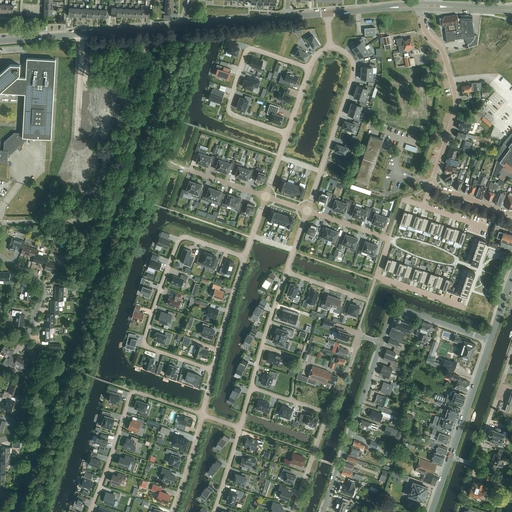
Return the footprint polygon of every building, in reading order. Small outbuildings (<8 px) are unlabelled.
[(11,5),(8,5),(7,5),(7,13),(13,13),(13,5),(14,5),(15,1),(12,1),(12,5),(11,5)] [(142,9),(138,9),(137,9),(136,17),(143,18),(143,15),(147,15),(147,5),(142,5),(142,9)] [(455,39),(475,37),(473,21),(472,21),(473,16),(461,15),(460,22),(458,23),(457,14),(444,16),(444,17),(440,18),(441,26),(444,26),(445,31),(444,32),(446,42),(455,40),(455,39)] [(365,35),(376,35),(375,27),(364,28),(365,35)] [(307,44),(309,42),(313,48),(319,45),(313,35),(310,38),(308,35),(303,38),(307,44)] [(477,45),(478,36),(475,36),(475,38),(471,43),(468,44),(469,47),(477,45)] [(358,44),(352,48),(354,50),(354,51),(356,53),(365,47),(366,46),(363,41),(364,41),(362,38),(357,41),(358,44)] [(238,44),(227,40),(225,47),(228,48),(226,52),(237,55),(238,53),(239,53),(240,49),(239,49),(239,48),(237,47),(238,44)] [(295,50),(297,52),(295,55),(305,61),(308,55),(301,51),(303,48),(297,45),(295,50)] [(365,47),(356,53),(357,56),(358,56),(359,58),(366,54),(367,56),(373,53),(369,48),(367,50),(365,47)] [(252,57),(249,65),(256,68),(255,70),(259,72),(261,72),(262,69),(260,69),(263,61),(259,60),(252,57)] [(26,78),(16,77),(19,74),(20,65),(10,64),(0,73),(0,161),(8,162),(8,154),(11,154),(18,148),(20,150),(23,148),(20,145),(27,140),(27,137),(51,138),(55,60),(27,58),(26,78)] [(361,69),(361,73),(372,73),(373,67),(375,68),(375,64),(369,64),(369,67),(361,67),(361,69)] [(219,69),(217,76),(229,80),(230,76),(229,75),(230,73),(231,73),(232,70),(219,65),(217,69),(219,69)] [(289,82),(295,84),(298,76),(292,74),(292,73),(288,71),(288,73),(287,72),(285,76),(281,74),(279,82),(287,85),(289,82)] [(361,76),(361,79),(368,79),(368,82),(374,83),(375,77),(372,77),(372,73),(361,73),(361,76)] [(243,84),(243,87),(253,90),(254,88),(254,87),(257,88),(260,81),(253,79),(252,82),(247,80),(245,80),(244,81),(243,83),(243,84)] [(468,91),(478,90),(477,82),(471,83),(471,84),(462,86),(462,87),(461,88),(462,90),(462,91),(463,92),(467,92),(467,91),(468,91)] [(355,91),(366,95),(367,92),(370,93),(372,87),(366,85),(365,88),(358,85),(357,88),(356,88),(355,91)] [(277,99),(289,103),(291,96),(286,95),(288,89),(282,87),(280,93),(280,92),(277,99)] [(224,93),(213,89),(209,100),(221,104),(224,93)] [(361,100),(360,102),(366,105),(368,99),(365,98),(366,95),(355,91),(354,94),(354,97),(361,100)] [(111,121),(118,101),(98,94),(92,114),(111,121)] [(247,103),(250,104),(252,98),(245,96),(244,99),(240,98),(237,108),(245,111),(247,103)] [(350,106),(349,109),(360,112),(362,107),(365,108),(366,105),(360,102),(359,105),(352,103),(351,106),(350,106)] [(282,118),(283,117),(276,114),(279,107),(270,104),(267,114),(272,116),(270,121),(280,124),(281,123),(282,123),(283,118),(282,118)] [(480,106),(475,113),(481,118),(487,112),(480,106)] [(354,120),(360,122),(361,119),(358,118),(360,112),(349,109),(348,112),(349,112),(348,115),(355,117),(354,120)] [(474,123),(471,122),(461,118),(458,128),(465,130),(464,131),(465,132),(468,133),(469,130),(472,131),(473,128),(474,128),(475,128),(475,127),(476,125),(476,124),(475,124),(475,123),(474,123)] [(352,124),(345,121),(343,128),(353,131),(355,127),(357,128),(359,123),(353,121),(352,124)] [(475,139),(475,136),(458,131),(456,137),(464,139),(465,136),(475,139)] [(511,132),(503,142),(495,158),(497,159),(497,160),(511,170),(511,132)] [(384,134),(381,133),(380,138),(370,135),(355,180),(357,181),(356,183),(363,185),(363,183),(369,185),(384,140),(383,139),(384,134)] [(416,152),(417,147),(407,143),(405,148),(416,152)] [(335,151),(345,155),(347,151),(349,152),(351,146),(345,144),(344,147),(337,145),(335,151)] [(198,152),(199,153),(196,163),(202,165),(205,155),(206,155),(207,150),(200,148),(198,152)] [(447,156),(461,161),(462,158),(456,156),(458,151),(450,148),(447,156)] [(91,182),(98,162),(78,155),(71,175),(91,182)] [(206,155),(205,155),(202,165),(208,167),(210,161),(213,162),(215,156),(212,155),(211,157),(206,155)] [(217,164),(215,169),(221,171),(225,162),(221,160),(222,157),(217,156),(214,163),(217,164)] [(444,163),(451,165),(451,164),(457,166),(458,163),(459,163),(461,164),(462,161),(461,161),(447,156),(446,156),(444,163)] [(232,161),(231,164),(225,162),(221,171),(228,174),(230,168),(232,169),(235,162),(232,161)] [(235,176),(241,178),(244,168),(241,167),(242,164),(236,162),(234,169),(237,170),(235,176)] [(457,170),(457,169),(446,166),(445,169),(445,170),(444,172),(445,172),(445,173),(445,174),(446,174),(447,174),(448,174),(448,173),(451,173),(452,170),(453,170),(455,171),(456,169),(457,170)] [(251,170),(244,168),(241,178),(247,180),(249,175),(252,176),(254,170),(251,169),(251,170)] [(265,174),(261,172),(262,169),(257,168),(254,175),(257,176),(255,181),(262,183),(263,180),(264,181),(266,176),(265,175),(265,174)] [(453,177),(455,176),(454,173),(444,179),(446,182),(447,182),(448,184),(449,184),(450,184),(451,184),(452,183),(451,182),(453,181),(453,180),(454,180),(453,177)] [(482,198),(486,187),(482,186),(486,176),(481,174),(477,184),(480,185),(475,197),(481,198),(482,198)] [(467,192),(470,184),(467,183),(469,178),(466,177),(462,190),(467,192)] [(476,185),(477,180),(475,179),(473,182),(474,182),(473,184),(471,183),(468,192),(469,193),(470,193),(471,193),(473,194),(476,186),(475,185),(476,185)] [(287,182),(282,180),(278,189),(284,191),(287,182)] [(191,196),(196,183),(190,181),(186,191),(182,189),(180,196),(183,197),(184,193),(191,196)] [(293,184),(287,182),(284,191),(290,193),(293,184)] [(488,187),(489,188),(488,191),(487,190),(485,198),(489,199),(489,200),(491,201),(492,200),(491,200),(492,196),(493,197),(495,193),(492,192),(493,189),(499,191),(501,186),(498,185),(498,184),(495,182),(494,183),(490,182),(488,187)] [(202,185),(196,183),(191,196),(200,199),(203,192),(200,191),(202,185)] [(293,184),(290,193),(296,195),(299,186),(293,184)] [(299,186),(296,195),(302,197),(305,188),(299,186)] [(202,199),(211,202),(215,190),(209,188),(207,193),(204,192),(202,199)] [(222,192),(215,190),(211,202),(220,205),(222,198),(220,197),(222,192)] [(330,200),(332,193),(327,191),(326,194),(322,193),(321,195),(320,194),(319,199),(320,199),(318,203),(325,205),(327,199),(330,200)] [(506,193),(500,191),(495,203),(500,205),(501,204),(502,205),(506,193)] [(232,206),(235,196),(229,194),(227,200),(224,199),(222,206),(227,208),(228,205),(232,206)] [(241,198),(235,196),(232,206),(238,208),(237,211),(239,212),(242,205),(239,204),(241,198)] [(332,209),(338,211),(341,202),(335,199),(336,197),(334,196),(331,203),(334,204),(332,209)] [(345,203),(341,202),(338,211),(344,213),(346,208),(349,209),(351,202),(346,200),(345,203)] [(358,218),(361,208),(355,206),(356,203),(353,202),(351,210),(354,210),(352,216),(358,218)] [(248,203),(246,208),(243,207),(241,214),(246,216),(247,213),(251,215),(252,213),(253,213),(254,208),(253,208),(254,205),(248,203)] [(361,208),(358,218),(364,220),(366,215),(369,216),(371,209),(366,207),(365,210),(361,208)] [(278,211),(272,209),(269,218),(275,220),(278,211)] [(379,212),(376,210),(373,209),(371,216),(373,217),(372,223),(378,225),(381,215),(378,214),(379,212)] [(207,216),(215,219),(218,211),(214,210),(213,214),(209,212),(207,216)] [(284,213),(278,211),(275,220),(280,222),(284,213)] [(404,211),(399,225),(407,228),(408,226),(408,225),(412,214),(406,212),(404,211)] [(289,215),(284,213),(280,222),(286,224),(289,215)] [(412,214),(408,225),(408,226),(416,228),(420,217),(412,214)] [(295,217),(289,215),(286,224),(292,226),(295,217)] [(381,215),(378,225),(384,227),(387,217),(381,215)] [(420,217),(416,228),(423,231),(427,219),(420,217)] [(427,219),(423,231),(431,233),(435,222),(427,219)] [(435,222),(431,233),(439,236),(443,225),(435,222)] [(316,232),(318,227),(311,224),(310,228),(309,227),(307,232),(308,232),(308,234),(312,236),(311,239),(316,241),(319,233),(316,232)] [(443,225),(439,236),(447,239),(451,227),(443,225)] [(322,237),(328,239),(332,230),(326,227),(324,233),(321,232),(319,238),(322,239),(322,237)] [(451,227),(447,239),(454,241),(458,230),(451,227)] [(338,232),(332,230),(328,239),(332,241),(331,244),(337,245),(339,238),(336,237),(338,232)] [(458,230),(454,241),(462,244),(466,233),(458,230)] [(501,238),(501,239),(511,242),(511,235),(509,234),(499,231),(497,237),(501,238)] [(170,241),(164,238),(165,234),(162,233),(160,236),(156,245),(167,249),(170,241)] [(342,244),(348,246),(352,236),(346,234),(344,240),(341,239),(338,248),(340,249),(342,244)] [(358,238),(352,236),(348,246),(352,247),(351,250),(356,252),(359,245),(356,244),(358,238)] [(474,237),(465,261),(470,263),(477,265),(486,241),(485,241),(482,240),(479,239),(476,238),(474,237)] [(15,248),(22,250),(23,246),(25,242),(12,238),(11,238),(8,249),(14,251),(15,248)] [(511,242),(501,239),(499,245),(511,249),(511,242)] [(367,254),(368,254),(371,243),(365,241),(363,247),(361,246),(358,253),(361,254),(362,251),(368,253),(367,254)] [(378,245),(371,243),(368,254),(371,255),(371,257),(373,258),(378,245)] [(21,253),(34,257),(35,254),(36,250),(23,246),(22,250),(21,253)] [(184,248),(179,260),(184,262),(183,264),(191,267),(194,257),(190,255),(192,251),(184,248)] [(32,261),(45,265),(47,261),(48,258),(43,256),(43,254),(39,252),(38,254),(35,254),(34,257),(32,261)] [(196,264),(206,267),(210,254),(204,252),(202,258),(198,257),(196,264)] [(148,266),(159,270),(162,262),(157,261),(159,256),(153,253),(148,266)] [(210,254),(206,267),(215,270),(217,264),(214,262),(216,256),(210,254)] [(388,258),(384,270),(392,273),(396,261),(388,258)] [(225,275),(225,272),(231,274),(234,265),(233,265),(234,262),(227,260),(224,269),(221,268),(219,273),(225,275)] [(45,265),(44,269),(57,273),(59,265),(47,261),(45,265)] [(396,261),(392,273),(399,275),(403,264),(396,261)] [(403,264),(399,275),(407,278),(411,266),(403,264)] [(411,266),(407,278),(415,281),(419,269),(411,266)] [(463,268),(455,292),(457,293),(460,294),(463,295),(466,296),(475,272),(468,270),(463,268)] [(419,269),(415,281),(423,283),(427,272),(419,269)] [(10,272),(0,271),(0,280),(4,281),(4,283),(9,284),(10,272)] [(427,272),(423,283),(430,286),(434,274),(427,272)] [(181,274),(180,278),(173,275),(171,283),(181,287),(183,282),(186,283),(188,277),(181,274)] [(434,274),(430,286),(438,288),(442,277),(434,274)] [(269,276),(266,279),(262,285),(263,285),(260,289),(264,292),(265,292),(264,294),(274,279),(269,276)] [(442,277),(438,288),(446,291),(450,280),(442,277)] [(144,282),(140,292),(145,294),(144,296),(149,298),(152,288),(149,287),(150,284),(144,282)] [(297,285),(292,283),(292,284),(291,283),(287,293),(292,295),(291,299),(293,300),(293,301),(298,302),(300,296),(296,295),(296,293),(296,294),(297,290),(298,286),(297,285)] [(28,285),(22,284),(22,287),(25,288),(24,294),(21,294),(20,294),(20,297),(21,299),(32,300),(33,289),(28,288),(28,285)] [(221,286),(213,284),(212,288),(215,289),(212,297),(215,298),(215,299),(219,301),(219,300),(222,301),(225,292),(220,290),(221,286)] [(59,301),(63,301),(66,301),(66,298),(63,298),(63,287),(55,287),(55,300),(55,301),(59,301)] [(314,304),(318,293),(316,292),(316,291),(314,290),(313,291),(310,290),(307,301),(304,300),(301,306),(306,308),(308,302),(314,304)] [(184,303),(181,302),(181,300),(180,300),(182,294),(174,291),(172,297),(169,296),(166,304),(178,308),(179,308),(182,309),(184,303)] [(328,305),(331,306),(334,297),(328,295),(325,301),(323,300),(320,307),(326,309),(328,305)] [(341,299),(334,297),(331,306),(335,308),(333,311),(339,313),(342,307),(339,306),(341,299)] [(51,300),(50,314),(54,314),(59,314),(59,306),(63,306),(63,301),(59,301),(55,301),(55,300),(51,300)] [(259,303),(257,306),(256,306),(253,312),(253,313),(251,316),(256,320),(265,306),(259,303)] [(359,307),(351,304),(349,310),(345,308),(343,314),(347,315),(348,313),(356,316),(359,307)] [(219,310),(209,306),(205,316),(216,319),(219,310)] [(284,309),(283,311),(280,319),(281,319),(281,320),(285,321),(286,321),(295,324),(299,314),(294,312),(284,309)] [(23,326),(24,315),(21,315),(22,312),(12,310),(12,316),(16,316),(15,325),(23,326)] [(139,320),(142,321),(144,314),(134,311),(132,318),(135,319),(135,320),(138,321),(139,320)] [(169,311),(168,313),(161,311),(159,317),(160,318),(159,322),(167,325),(168,321),(170,321),(171,319),(173,319),(176,313),(169,311)] [(46,314),(46,327),(50,327),(50,328),(54,328),(54,314),(50,314),(46,314)] [(389,336),(391,336),(402,340),(404,335),(402,334),(402,333),(404,334),(405,331),(411,333),(414,326),(400,321),(401,319),(398,318),(398,320),(394,319),(392,327),(391,331),(391,330),(389,336)] [(424,332),(427,323),(420,321),(415,335),(418,336),(417,340),(425,343),(426,338),(427,337),(423,336),(424,332)] [(209,325),(203,323),(200,331),(203,332),(202,334),(204,335),(203,337),(209,339),(210,337),(212,338),(214,330),(208,328),(209,325)] [(426,338),(429,340),(430,337),(427,336),(428,333),(429,334),(432,325),(427,323),(424,332),(423,336),(427,337),(426,338)] [(41,341),(50,341),(50,334),(54,334),(54,328),(50,328),(50,327),(46,327),(42,327),(41,341)] [(337,327),(335,332),(338,332),(336,337),(347,341),(347,340),(348,340),(350,335),(349,335),(349,334),(345,333),(342,332),(343,329),(337,327)] [(273,334),(286,338),(287,335),(292,337),(294,330),(286,328),(285,331),(277,328),(276,331),(275,331),(273,334)] [(250,332),(248,334),(245,340),(243,344),(247,347),(248,347),(247,349),(256,333),(251,330),(250,332)] [(172,333),(166,331),(165,335),(156,332),(156,334),(155,334),(154,337),(155,337),(154,340),(158,341),(157,342),(161,343),(161,342),(164,343),(166,338),(169,339),(170,337),(171,337),(172,333)] [(129,333),(126,344),(128,345),(127,349),(134,351),(136,343),(137,339),(134,338),(135,335),(129,333)] [(286,338),(273,334),(272,338),(273,339),(272,341),(280,344),(279,347),(287,350),(289,344),(285,342),(286,338)] [(454,334),(452,340),(458,342),(458,344),(462,346),(459,356),(463,357),(462,360),(465,362),(466,359),(470,360),(476,344),(465,340),(466,339),(458,336),(458,335),(454,334)] [(184,337),(182,343),(189,346),(191,339),(184,337)] [(395,346),(394,349),(400,351),(402,346),(397,345),(399,342),(390,339),(389,338),(387,344),(395,346)] [(196,344),(192,355),(200,358),(201,357),(206,359),(209,350),(204,348),(204,347),(196,344)] [(9,365),(14,358),(11,356),(14,352),(4,346),(0,352),(0,353),(9,359),(6,363),(9,365)] [(344,347),(339,346),(336,354),(341,356),(341,354),(347,356),(348,352),(347,351),(347,350),(343,348),(344,347)] [(385,354),(394,357),(395,354),(398,356),(400,351),(394,349),(393,351),(387,349),(385,354)] [(269,353),(266,361),(277,365),(280,357),(269,353)] [(394,357),(385,354),(383,359),(391,362),(390,364),(397,367),(398,362),(393,360),(394,357)] [(16,359),(14,358),(9,365),(14,368),(16,364),(25,370),(28,365),(27,364),(28,361),(19,355),(16,359)] [(154,373),(156,367),(152,366),(154,359),(147,356),(143,368),(150,370),(149,371),(154,373)] [(334,357),(332,361),(344,365),(345,359),(341,358),(341,357),(337,356),(337,358),(334,357)] [(237,368),(238,369),(235,373),(240,375),(241,376),(240,378),(248,362),(243,359),(241,362),(240,362),(237,368)] [(445,359),(442,368),(453,372),(456,363),(445,359)] [(397,367),(390,364),(389,367),(383,364),(381,369),(390,373),(392,370),(395,371),(397,367)] [(176,367),(169,365),(166,375),(173,378),(176,367)] [(312,366),(308,377),(301,375),(303,370),(300,369),(296,379),(315,385),(317,381),(326,384),(327,381),(335,384),(336,381),(338,377),(332,375),(332,373),(328,372),(329,371),(326,371),(326,370),(312,366)] [(390,373),(381,369),(379,374),(386,377),(385,379),(391,382),(393,377),(389,376),(390,373)] [(185,380),(195,383),(194,386),(198,387),(201,376),(198,375),(198,374),(188,371),(185,380)] [(261,383),(270,386),(272,379),(276,380),(278,374),(270,371),(269,375),(265,374),(264,377),(263,377),(262,380),(261,383)] [(467,391),(470,382),(459,378),(459,376),(453,374),(451,378),(458,381),(455,388),(460,390),(460,389),(467,391)] [(4,391),(3,394),(11,397),(12,394),(16,396),(20,385),(12,382),(9,393),(4,391)] [(397,387),(398,384),(392,382),(391,384),(384,382),(380,391),(390,395),(393,385),(397,387)] [(241,389),(235,386),(235,388),(233,390),(229,396),(230,397),(228,401),(232,403),(233,403),(232,405),(241,389)] [(122,395),(122,394),(110,391),(110,392),(111,392),(109,401),(119,404),(121,394),(122,395)] [(435,394),(434,397),(442,400),(446,402),(451,403),(452,400),(462,404),(465,396),(465,394),(460,392),(459,393),(453,391),(451,395),(447,394),(446,398),(435,394)] [(11,397),(3,394),(2,397),(7,399),(5,404),(1,403),(0,404),(0,409),(4,410),(4,409),(11,412),(15,401),(10,400),(11,397)] [(384,406),(387,397),(377,394),(374,403),(384,406)] [(150,410),(146,409),(148,405),(137,401),(134,409),(141,411),(139,415),(147,418),(150,410)] [(265,413),(269,414),(271,408),(268,407),(269,403),(265,402),(264,403),(258,401),(256,408),(266,412),(265,413)] [(447,411),(459,415),(460,409),(452,406),(453,405),(449,404),(447,410),(447,411)] [(292,421),(294,413),(291,411),(292,410),(288,408),(286,408),(282,406),(279,415),(289,418),(288,419),(292,421)] [(444,418),(454,421),(456,422),(459,415),(447,411),(447,410),(440,408),(439,411),(446,414),(444,418)] [(382,415),(392,419),(393,415),(390,414),(390,415),(382,412),(381,414),(372,410),(370,417),(375,419),(374,420),(380,422),(382,415)] [(102,416),(105,417),(102,426),(112,429),(114,420),(111,419),(112,415),(103,412),(102,416)] [(311,416),(308,415),(307,416),(304,415),(301,423),(306,425),(307,423),(309,424),(309,426),(313,428),(314,425),(315,426),(318,419),(314,417),(311,416)] [(430,422),(429,426),(434,428),(436,428),(441,430),(442,427),(451,430),(454,421),(444,418),(440,417),(435,415),(433,423),(430,422)] [(193,420),(181,416),(179,424),(176,422),(174,427),(181,430),(183,425),(190,427),(193,420)] [(137,422),(132,420),(131,424),(130,424),(128,429),(138,433),(139,428),(141,429),(144,421),(138,419),(137,422)] [(378,425),(371,423),(361,419),(359,425),(365,427),(365,428),(369,430),(370,428),(377,430),(378,425)] [(394,428),(386,425),(384,433),(391,435),(394,428)] [(170,429),(162,426),(160,432),(168,435),(170,429)] [(434,428),(432,434),(438,436),(436,440),(442,442),(446,444),(449,436),(444,434),(440,433),(441,430),(436,428),(434,428)] [(503,439),(505,434),(500,432),(501,430),(500,429),(497,428),(495,428),(495,430),(491,429),(489,430),(489,432),(489,434),(487,440),(492,441),(491,443),(495,444),(495,442),(502,445),(504,439),(503,439)] [(97,436),(95,442),(99,443),(101,444),(100,446),(105,447),(105,445),(106,446),(107,442),(108,440),(107,440),(108,436),(101,434),(101,433),(100,437),(97,436)] [(174,435),(172,440),(173,440),(172,444),(185,448),(188,440),(180,438),(180,437),(174,435)] [(230,438),(224,435),(224,436),(222,438),(221,437),(217,443),(218,444),(215,448),(219,450),(220,451),(219,453),(230,438)] [(137,442),(138,439),(132,437),(131,439),(127,438),(126,442),(125,441),(123,447),(134,450),(135,448),(138,449),(139,446),(141,446),(142,443),(137,442)] [(251,438),(247,437),(244,447),(247,448),(246,449),(252,450),(255,451),(257,443),(262,445),(264,442),(258,440),(258,441),(255,440),(254,438),(252,438),(251,438)] [(150,445),(149,447),(152,448),(154,442),(146,440),(145,443),(150,445)] [(367,450),(368,447),(364,445),(365,444),(360,442),(355,440),(353,445),(367,450)] [(377,449),(379,443),(371,440),(369,446),(377,449)] [(445,455),(447,448),(427,441),(426,445),(436,449),(435,452),(439,454),(440,453),(445,455)] [(360,457),(362,452),(359,451),(360,449),(351,446),(348,454),(357,458),(358,456),(360,457)] [(5,461),(9,462),(10,448),(2,448),(1,461),(5,461)] [(92,451),(88,463),(99,467),(101,461),(94,458),(95,456),(97,456),(98,453),(92,451)] [(171,451),(170,454),(172,455),(169,463),(179,467),(179,466),(180,466),(181,463),(180,462),(180,461),(179,461),(180,458),(176,456),(177,453),(171,451)] [(498,451),(497,454),(493,453),(491,459),(495,460),(493,466),(496,467),(496,465),(501,467),(501,464),(502,464),(504,460),(500,459),(501,456),(503,452),(498,451)] [(442,464),(444,456),(434,452),(431,461),(435,463),(436,462),(442,464)] [(300,456),(293,453),(290,461),(285,459),(283,464),(289,466),(290,463),(294,464),(295,464),(302,466),(304,457),(303,457),(301,456),(300,456)] [(132,464),(134,458),(125,455),(124,458),(120,456),(117,464),(128,467),(129,463),(132,464)] [(247,471),(248,468),(251,468),(252,465),(255,466),(257,459),(247,456),(246,459),(242,458),(240,465),(242,466),(241,469),(247,471)] [(436,480),(438,475),(434,473),(437,464),(420,458),(415,471),(420,473),(424,474),(424,473),(426,474),(424,481),(435,484),(436,480)] [(222,464),(217,460),(216,461),(215,463),(214,463),(210,468),(210,469),(208,473),(211,475),(212,476),(211,478),(222,464)] [(0,461),(0,474),(1,475),(5,475),(5,468),(9,465),(9,462),(5,461),(1,461),(0,461)] [(358,473),(359,470),(353,468),(354,466),(345,462),(343,468),(358,473)] [(296,477),(296,476),(290,474),(291,471),(283,468),(281,474),(285,475),(284,480),(284,481),(288,482),(288,481),(294,483),(294,481),(295,481),(296,477)] [(162,482),(167,483),(167,482),(173,484),(175,477),(169,475),(170,471),(163,469),(161,475),(164,476),(162,482)] [(355,473),(354,475),(351,474),(352,472),(343,469),(341,473),(362,481),(363,476),(355,473)] [(127,476),(118,472),(117,475),(113,474),(110,482),(120,485),(121,481),(125,482),(127,476)] [(91,481),(93,475),(86,473),(83,481),(81,480),(79,487),(84,489),(85,487),(90,489),(92,485),(93,482),(91,481)] [(248,475),(247,478),(236,474),(235,477),(234,477),(232,482),(237,484),(237,483),(244,486),(246,482),(248,482),(250,476),(248,475)] [(495,484),(497,479),(487,475),(485,481),(487,481),(485,486),(482,484),(482,483),(478,482),(477,483),(473,482),(471,487),(471,488),(470,487),(468,491),(469,492),(469,494),(472,495),(471,496),(476,498),(477,497),(478,497),(478,496),(481,496),(482,491),(486,493),(488,487),(489,487),(491,483),(495,484)] [(511,483),(511,480),(501,476),(499,481),(511,485),(511,483)] [(352,496),(355,488),(353,487),(355,483),(348,480),(347,485),(343,484),(340,492),(352,496)] [(427,491),(427,490),(428,487),(425,486),(411,481),(410,483),(413,484),(412,486),(411,486),(409,491),(410,492),(409,496),(413,497),(414,500),(416,500),(418,499),(423,500),(424,498),(425,498),(425,497),(427,492),(427,491)] [(214,489),(209,485),(208,486),(207,488),(206,488),(202,493),(202,494),(200,498),(203,500),(204,501),(203,503),(214,489)] [(162,489),(153,486),(152,491),(160,493),(157,500),(167,503),(170,496),(160,492),(162,489)] [(284,498),(289,500),(291,493),(285,491),(286,488),(280,486),(278,491),(281,492),(279,498),(283,499),(284,498)] [(244,492),(237,490),(236,492),(230,490),(226,502),(234,505),(237,496),(242,498),(244,492)] [(115,498),(119,499),(121,495),(114,492),(113,495),(106,493),(104,498),(106,499),(104,503),(114,506),(115,501),(114,501),(115,498)] [(85,501),(86,498),(83,496),(80,495),(78,494),(76,498),(77,499),(77,501),(75,500),(72,506),(82,510),(85,504),(82,503),(83,501),(85,501)] [(336,504),(346,508),(347,504),(349,504),(350,500),(343,498),(342,500),(338,499),(336,504)] [(285,511),(286,511),(280,509),(282,505),(273,503),(272,507),(273,508),(271,511),(285,511)]
